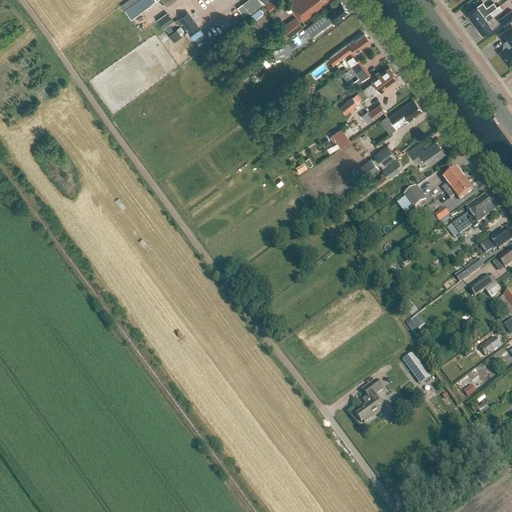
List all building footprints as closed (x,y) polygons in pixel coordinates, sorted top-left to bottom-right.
[(131,20),(156,2),(155,0),(138,0),(124,11),(131,20)] [(295,0),(290,4),(303,21),(311,14),(310,13),(314,9),(315,11),(321,7),(320,5),(327,0),(295,0)] [(340,18),(348,12),(340,2),(318,19),(304,29),(311,37),(331,22),(333,25),(341,19),(340,18)] [(486,7),(482,2),(466,14),(474,24),(496,7),(493,2),(486,7)] [(499,5),(496,7),(474,24),(481,34),(492,27),(487,20),(492,17),(502,10),(499,5)] [(498,20),(504,27),(511,20),(511,11),(511,10),(498,20)] [(188,12),(179,19),(189,32),(197,26),(188,12)] [(173,22),(168,14),(158,21),(164,29),(173,22)] [(295,17),(282,27),(289,37),(302,28),(295,17)] [(505,50),(500,54),(508,65),(511,62),(511,27),(500,36),(506,44),(505,50)] [(168,36),(173,42),(181,36),(176,30),(168,36)] [(355,53),(360,50),(359,48),(369,41),(364,35),(354,42),(354,41),(329,59),(333,64),(352,50),(355,53)] [(282,48),(272,51),(274,57),(284,54),(282,48)] [(371,75),(359,59),(350,66),(359,78),(351,84),(353,88),(371,75)] [(352,97),(337,109),(342,116),(361,101),(362,102),(368,97),(369,97),(378,90),(380,93),(392,84),(391,83),(397,78),(389,68),(371,81),(373,83),(363,90),(363,89),(357,93),(357,94),(352,97)] [(413,100),(388,118),(394,126),(397,130),(408,122),(408,123),(413,119),(412,117),(421,110),(413,100)] [(380,103),(368,112),(373,119),(385,110),(380,103)] [(370,136),(376,131),(373,127),(367,132),(370,136)] [(340,128),(327,135),(336,150),(348,142),(340,128)] [(445,153),(435,141),(423,150),(419,144),(408,152),(416,164),(423,159),(428,166),(445,153)] [(387,145),(373,156),(381,167),(395,156),(387,145)] [(369,157),(355,168),(363,179),(378,168),(369,157)] [(375,189),(403,168),(396,159),(382,170),(384,172),(380,175),(382,178),(372,185),(375,189)] [(447,185),(442,189),(446,194),(465,181),(457,170),(444,180),(447,185)] [(473,191),(465,181),(446,194),(450,200),(456,196),(460,201),(473,191)] [(427,201),(417,187),(404,196),(414,210),(427,201)] [(479,226),(478,224),(495,212),(485,197),(477,202),(477,201),(466,209),(469,213),(452,225),(460,236),(472,227),(474,230),(479,226)] [(444,209),(434,216),(435,217),(432,220),(431,218),(424,223),(431,231),(437,227),(436,226),(440,223),(440,224),(450,216),(444,209)] [(486,256),(496,248),(498,251),(511,241),(511,240),(505,231),(491,241),(490,239),(480,247),(486,256)] [(511,250),(499,261),(505,269),(511,264),(511,250)] [(461,284),(483,267),(478,260),(455,276),(461,284)] [(470,292),(475,298),(496,283),(491,276),(470,292)] [(495,284),(485,292),(491,299),(501,292),(495,284)] [(511,290),(498,302),(509,317),(511,315),(511,290)] [(411,304),(406,308),(411,315),(416,311),(411,304)] [(461,325),(470,319),(466,314),(458,320),(461,325)] [(424,326),(417,317),(411,322),(418,331),(424,326)] [(495,353),(488,343),(479,349),(487,360),(495,353)] [(430,378),(413,354),(402,362),(420,385),(430,378)] [(355,416),(361,423),(363,422),(364,424),(386,408),(376,395),(382,391),(375,381),(362,391),(367,398),(365,399),(364,403),(366,405),(364,407),(365,409),(355,416)] [(466,397),(475,391),(471,385),(462,391),(466,397)] [(482,395),(476,400),(478,404),(485,398),(482,395)] [(481,416),(488,410),(484,404),(476,410),(481,416)]
